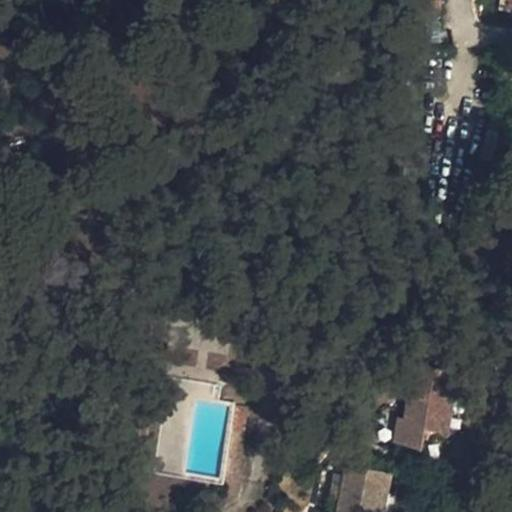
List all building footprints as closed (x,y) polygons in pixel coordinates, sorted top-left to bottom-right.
[(511,0),(498,0),(497,10),(511,13),(511,0)] [(261,359),(257,375),(292,383),(298,352),(280,349),(277,363),(261,359)] [(401,421),(396,445),(422,450),(426,431),(448,436),(460,371),(419,363),(408,422),(401,421)] [(466,372),(460,371),(448,436),(445,454),(452,455),(466,372)] [(228,413),(223,438),(233,440),(238,414),(228,413)] [(422,450),(445,454),(448,436),(426,431),(422,450)] [(223,438),(219,461),(230,463),(233,440),(223,438)] [(219,461),(215,486),(226,488),(230,463),(219,461)] [(379,511),(387,474),(342,465),(332,511),(379,511)] [(379,511),(386,511),(394,474),(387,474),(379,511)]
